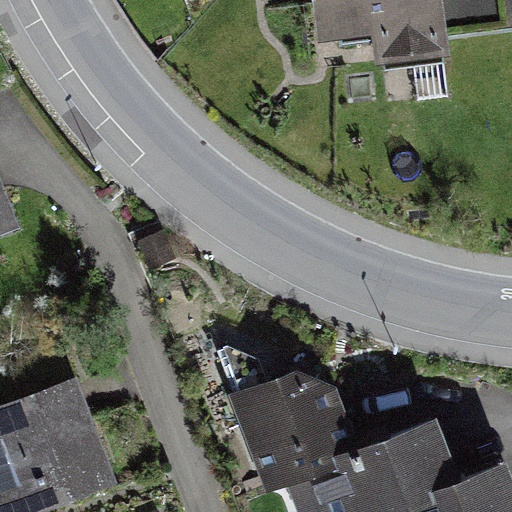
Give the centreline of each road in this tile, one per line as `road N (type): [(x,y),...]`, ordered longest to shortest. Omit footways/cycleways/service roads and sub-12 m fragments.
road 1 (residential): [(53,0),(92,73),(202,190),(346,268),(511,312)]
road 2 (residential): [(54,185),(136,293),(216,511)]
